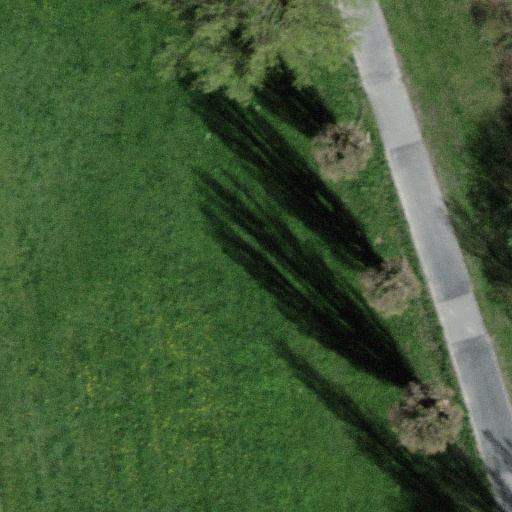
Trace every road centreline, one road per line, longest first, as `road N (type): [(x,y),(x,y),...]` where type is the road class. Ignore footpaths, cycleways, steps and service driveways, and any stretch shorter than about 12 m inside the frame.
road 1 (motorway): [(199,511),(118,0)]
road 2 (motorway): [(0,72),(69,511)]
